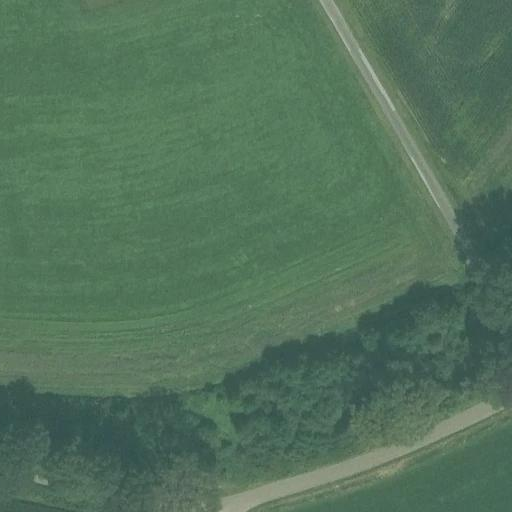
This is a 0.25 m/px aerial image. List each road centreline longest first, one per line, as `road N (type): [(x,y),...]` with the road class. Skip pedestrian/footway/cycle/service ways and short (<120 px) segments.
road 1 (unclassified): [(209,507),(365,462),(511,393)]
road 2 (unclassified): [(209,507),(0,474)]
